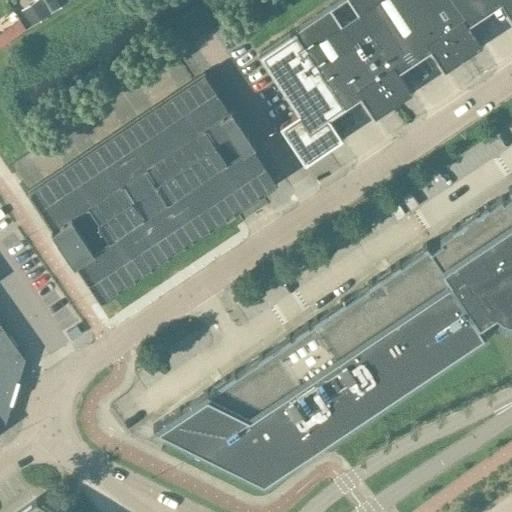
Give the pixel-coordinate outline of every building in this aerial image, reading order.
[(32,0),(21,8),(32,24),(48,13),(38,0),(32,0)] [(44,0),(52,10),(66,0),(44,0)] [(398,69),(414,58),(375,0),(348,0),(359,15),(343,25),(329,5),(393,101),(411,89),(398,69)] [(444,68),(463,55),(425,0),(375,0),(414,58),(430,48),(444,68)] [(468,23),(484,12),(476,0),(425,0),(463,55),(481,43),(468,23)] [(511,18),(511,0),(476,0),(484,12),(500,1),(511,18)] [(374,114),(393,101),(329,5),(293,29),(344,105),(360,94),(374,114)] [(328,116),(344,105),(293,29),(257,53),(297,111),(279,123),(304,161),(342,136),(328,116)] [(56,236),(55,236),(67,254),(73,263),(75,262),(73,260),(74,260),(100,298),(233,209),(242,222),(243,221),(222,190),(246,174),(267,205),(268,204),(259,191),(277,180),(251,141),(252,141),(253,143),(254,142),(248,133),(236,115),(230,106),(229,107),(230,109),(229,109),(204,71),(27,189),(52,227),(52,228),(51,226),(50,227),(56,236)] [(456,347),(480,332),(481,333),(485,331),(479,321),(494,310),(503,316),(511,318),(511,185),(511,184),(507,187),(511,193),(503,199),(501,196),(488,205),(486,203),(482,206),(484,208),(479,211),(478,209),(475,211),(476,213),(463,221),(462,219),(459,222),(460,223),(456,226),(455,224),(451,227),(452,229),(439,238),(441,240),(430,248),(426,242),(422,245),(423,246),(400,262),(398,260),(394,263),(395,265),(391,268),(389,266),(386,268),(387,269),(379,274),(379,273),(376,275),(377,277),(372,280),(371,278),(367,281),(368,283),(345,299),(343,297),(339,300),(341,301),(317,317),(316,315),(312,318),(313,320),(308,323),(307,321),(304,323),(304,324),(297,329),(297,328),(293,330),(295,332),(290,335),(289,333),(284,336),(286,338),(262,354),(261,352),(257,354),(258,356),(235,372),(234,370),(230,373),(231,375),(226,378),(225,376),(222,378),(222,379),(215,384),(214,383),(211,385),(212,387),(207,390),(206,388),(202,391),(203,393),(180,408),(179,407),(152,425),(166,431),(189,452),(194,446),(204,451),(205,449),(260,476),(259,478),(262,479),(265,477),(264,475),(288,460),(289,462),(293,459),(292,457),(315,442),(316,443),(320,441),(319,439),(343,423),(344,425),(348,422),(347,421),(370,405),(371,407),(375,404),(374,402),(397,387),(399,388),(403,386),(402,384),(425,368),(426,370),(430,367),(429,366),(452,350),(454,352),(458,349),(456,347)] [(0,425),(4,423),(10,401),(11,401),(18,379),(17,379),(24,357),(0,322),(0,425)] [(60,511),(35,497),(13,511),(60,511)]
